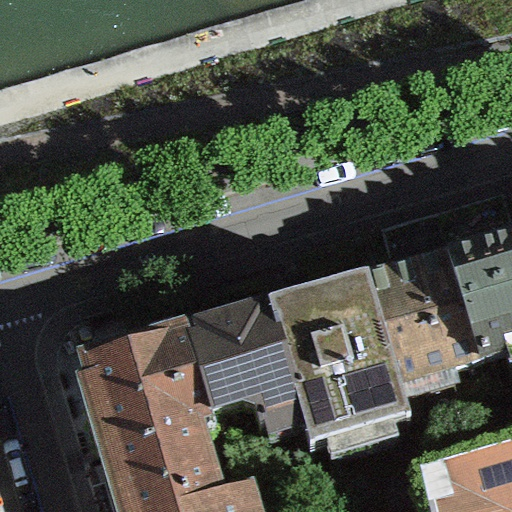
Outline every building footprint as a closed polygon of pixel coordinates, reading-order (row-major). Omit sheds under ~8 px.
[(511,244),(473,256),(445,265),(476,371),(511,360),(511,244)] [(361,289),(393,395),(476,371),(445,265),(388,281),(361,289)] [(306,462),(404,433),(393,395),(361,289),(309,305),(266,318),(299,428),(302,441),(300,441),(306,462)] [(256,441),(299,428),(266,318),(257,320),(247,316),(237,319),(232,328),(223,330),(185,341),(183,342),(208,427),(239,418),(250,421),(256,441)] [(239,511),(238,508),(232,504),(214,509),(191,432),(208,427),(183,342),(180,343),(168,334),(146,341),(141,355),(81,372),(111,473),(122,511),(239,511)] [(511,511),(511,458),(420,486),(425,511),(511,511)]
